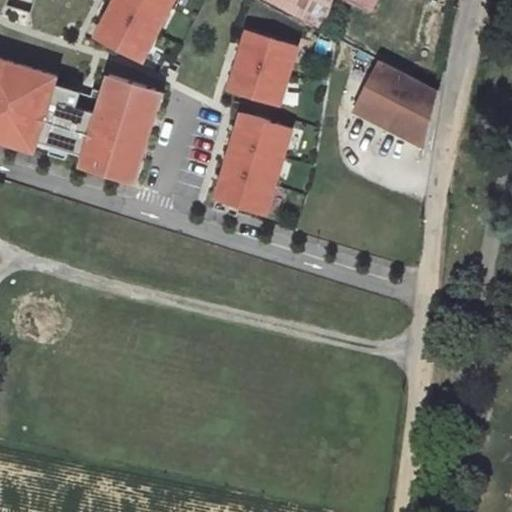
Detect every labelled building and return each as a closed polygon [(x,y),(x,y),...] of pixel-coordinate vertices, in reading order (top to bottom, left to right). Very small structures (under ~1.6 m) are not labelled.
[(115,0),(111,9),(115,11),(112,17),(108,15),(98,35),(143,58),(150,45),(146,42),(168,0),(115,0)] [(168,0),(146,42),(150,45),(173,0),(168,0)] [(264,0),(322,30),(333,0),(353,0),(366,6),(368,0),(264,0)] [(249,30),(242,52),(247,53),(243,67),(238,65),(231,87),(281,102),(285,87),(281,85),(289,59),(293,60),(298,45),(249,30)] [(243,67),(247,53),(242,52),(238,65),(243,67)] [(0,127),(37,139),(85,154),(82,163),(130,178),(136,157),(141,159),(157,108),(152,107),(157,89),(113,75),(107,92),(97,88),(95,95),(84,92),(84,90),(58,82),(60,75),(0,56),(0,127)] [(285,87),(293,60),(289,59),(281,85),(285,87)] [(438,88),(382,60),(357,107),(368,113),(416,138),(425,143),(438,88)] [(157,89),(152,107),(157,108),(162,90),(157,89)] [(235,140),(226,169),(231,170),(229,177),(224,175),(217,196),(267,212),(271,197),(266,195),(283,141),(288,142),(292,127),(243,112),(237,134),(241,135),(239,142),(235,140)] [(37,139),(0,127),(0,137),(35,148),(37,139)] [(283,141),(266,195),(271,197),(288,142),(283,141)] [(136,157),(130,178),(135,179),(141,159),(136,157)]
